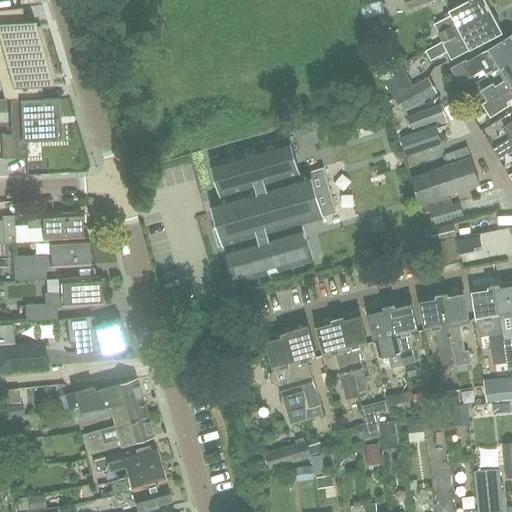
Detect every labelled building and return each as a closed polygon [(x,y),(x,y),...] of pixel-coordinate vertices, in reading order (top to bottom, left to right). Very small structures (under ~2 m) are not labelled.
[(382,0),(360,6),(364,19),(385,13),(382,0)] [(405,0),(408,9),(435,0),(405,0)] [(444,40),(493,15),(485,0),(468,0),(450,9),(452,13),(434,23),(444,40)] [(0,44),(4,57),(49,55),(44,38),(43,34),(39,34),(35,21),(23,21),(22,8),(0,10),(0,44)] [(493,15),(444,40),(426,51),(431,60),(447,52),(452,60),(471,50),(470,48),(502,32),(493,15)] [(499,69),(511,60),(511,34),(464,64),(471,76),(484,68),(489,76),(499,70),(499,69)] [(53,68),(49,55),(4,57),(8,72),(0,72),(0,84),(4,99),(42,98),(41,86),(53,85),(50,72),(54,72),(52,68),(53,68)] [(487,101),(511,85),(511,60),(499,69),(499,70),(505,80),(495,86),(493,83),(481,91),(487,101)] [(413,85),(406,74),(387,85),(394,96),(413,85)] [(413,85),(394,96),(403,112),(437,93),(428,77),(413,85)] [(511,85),(487,101),(483,104),(490,115),(507,104),(506,102),(511,97),(511,85)] [(14,134),(1,135),(3,159),(27,158),(26,141),(57,139),(56,118),(59,118),(59,116),(58,98),(12,101),(14,134)] [(428,114),(432,129),(452,123),(447,108),(428,114)] [(424,110),(407,116),(412,128),(412,130),(415,129),(429,124),(424,110)] [(300,136),(315,132),(312,121),(297,125),(300,136)] [(447,149),(463,142),(456,127),(441,134),(447,149)] [(408,155),(426,149),(421,133),(402,139),(408,155)] [(313,262),(302,225),(325,218),(323,210),(335,206),(324,167),(312,171),(311,170),(299,174),(289,136),(211,159),(222,196),(210,200),(218,227),(213,229),(218,247),(223,246),(224,248),(225,247),(236,284),(313,262)] [(471,156),(468,146),(445,155),(448,164),(471,156)] [(481,184),(478,175),(471,156),(448,164),(411,177),(418,194),(425,213),(454,204),(451,195),(481,184)] [(433,225),(464,216),(460,203),(429,212),(433,225)] [(83,238),(83,237),(82,212),(28,215),(28,225),(15,226),(14,216),(2,216),(2,220),(0,219),(0,242),(44,240),(50,240),(83,238)] [(453,224),(430,230),(434,242),(457,237),(453,224)] [(456,240),(459,254),(482,249),(480,235),(456,240)] [(15,281),(48,279),(47,263),(51,263),(51,267),(91,264),(89,237),(83,237),(83,238),(50,240),(51,253),(14,256),(15,281)] [(446,239),(433,243),(439,265),(453,261),(446,239)] [(63,305),(103,303),(101,276),(61,278),(62,293),(45,294),(45,303),(25,304),(26,322),(58,319),(57,304),(63,304),(63,305)] [(511,280),(495,284),(507,361),(506,361),(508,371),(511,370),(511,280)] [(495,284),(472,288),(478,321),(481,335),(490,333),(492,346),(495,363),(506,361),(507,361),(495,284)] [(454,354),(456,363),(456,366),(471,364),(469,350),(466,350),(461,324),(471,322),(465,289),(443,293),(454,354)] [(444,365),(456,363),(454,354),(443,293),(421,297),(427,330),(437,328),(444,365)] [(415,338),(414,333),(419,332),(411,300),(391,305),(404,364),(408,378),(418,375),(415,362),(410,339),(415,338)] [(392,367),(404,364),(391,305),(369,310),(376,342),(377,342),(380,353),(388,355),(389,354),(392,367)] [(366,372),(361,353),(362,353),(366,347),(365,344),(368,344),(360,312),(339,317),(354,376),(355,375),(359,392),(369,389),(365,373),(366,372)] [(93,326),(92,316),(66,319),(69,342),(76,342),(75,341),(97,339),(101,353),(128,345),(120,318),(97,325),(93,326)] [(355,375),(354,376),(339,317),(317,323),(325,355),(335,352),(342,378),(347,398),(360,394),(359,392),(355,375)] [(0,370),(45,367),(43,343),(15,345),(13,324),(0,324),(0,370)] [(304,390),(305,400),(305,406),(320,402),(315,387),(308,360),(317,357),(308,325),(288,331),(304,390)] [(285,406),(290,424),(305,420),(305,406),(305,400),(304,390),(288,331),(266,337),(275,369),(269,377),(271,381),(274,384),(278,385),(285,406)] [(487,402),(511,398),(511,376),(484,380),(487,402)] [(112,407),(143,398),(137,379),(106,387),(93,390),(92,386),(64,393),(64,395),(52,398),(56,410),(57,410),(57,411),(63,410),(64,411),(79,407),(80,412),(98,408),(112,407)] [(439,405),(461,402),(459,390),(438,393),(439,405)] [(389,411),(411,407),(408,392),(387,396),(389,411)] [(115,426),(148,417),(143,398),(112,407),(98,408),(80,412),(79,412),(83,424),(95,421),(112,416),(115,426)] [(148,417),(115,426),(85,434),(90,453),(120,445),(120,446),(153,437),(148,417)] [(338,430),(328,433),(333,448),(342,445),(338,430)] [(13,465),(29,463),(27,439),(10,441),(13,465)] [(312,457),(306,441),(265,453),(270,469),(312,457)] [(139,468),(160,462),(154,443),(120,452),(120,453),(93,460),(96,473),(123,465),(126,476),(140,473),(139,468)] [(506,478),(511,477),(511,443),(503,444),(506,478)] [(351,467),(388,465),(388,449),(350,450),(351,467)] [(110,496),(165,481),(160,462),(139,468),(140,473),(126,476),(127,478),(110,482),(112,490),(108,491),(110,496)] [(503,511),(499,469),(476,471),(479,511),(503,511)] [(165,481),(110,496),(113,507),(133,501),(135,510),(170,501),(165,481)] [(17,511),(27,511),(29,511),(27,497),(16,499),(17,511)]
